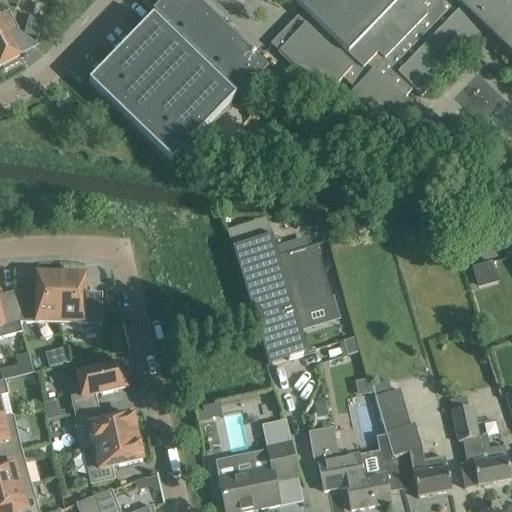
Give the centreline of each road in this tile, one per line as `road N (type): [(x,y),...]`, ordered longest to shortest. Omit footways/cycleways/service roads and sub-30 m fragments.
road 1 (residential): [(184,511),(123,254),(55,245),(0,251)]
road 2 (residential): [(0,101),(57,68),(124,0)]
